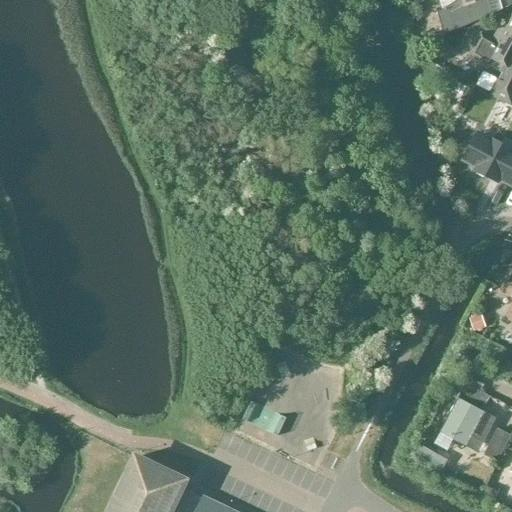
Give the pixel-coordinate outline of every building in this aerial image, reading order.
[(490,0),(459,0),(448,8),(437,14),(444,34),(481,20),(477,4),(490,0)] [(497,79),(489,94),(511,105),(511,15),(505,30),(500,27),(494,39),(481,32),(469,55),(502,73),(498,80),(497,79)] [(449,79),(444,89),(453,93),(458,83),(449,79)] [(498,183),(500,181),(511,186),(511,149),(491,138),(490,139),(478,133),(463,161),(475,167),(474,170),(498,183)] [(511,273),(502,291),(511,296),(511,309),(508,317),(511,318),(511,273)] [(482,315),(471,318),(474,330),(485,327),(482,315)] [(469,395),(468,397),(486,407),(491,397),(481,392),(483,387),(475,383),(475,382),(465,376),(458,389),(456,388),(452,397),(455,398),(456,395),(459,397),(462,391),(469,395)] [(458,398),(440,432),(467,447),(474,434),(482,438),(493,418),(485,414),(485,413),(458,398)] [(497,428),(483,455),(498,462),(511,435),(497,428)] [(423,459),(422,462),(440,472),(449,455),(430,445),(428,449),(424,447),(419,456),(423,459)] [(233,511),(204,498),(203,499),(183,490),(187,481),(137,458),(110,511),(233,511)]
